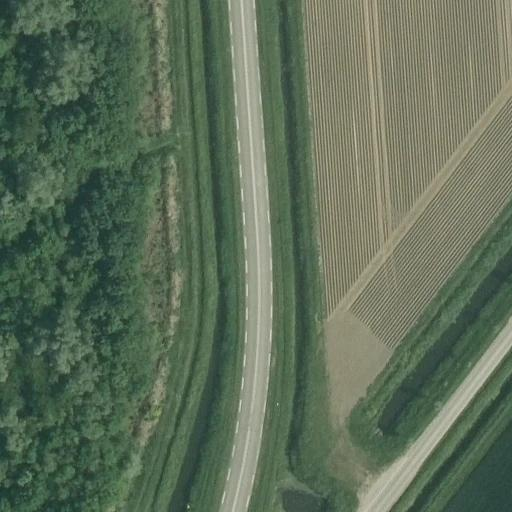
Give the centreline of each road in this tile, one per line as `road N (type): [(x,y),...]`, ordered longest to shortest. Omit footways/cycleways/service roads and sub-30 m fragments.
road 1 (secondary): [(233,511),(254,403),(260,297),(242,0)]
road 2 (unclassified): [(377,511),(511,335)]
